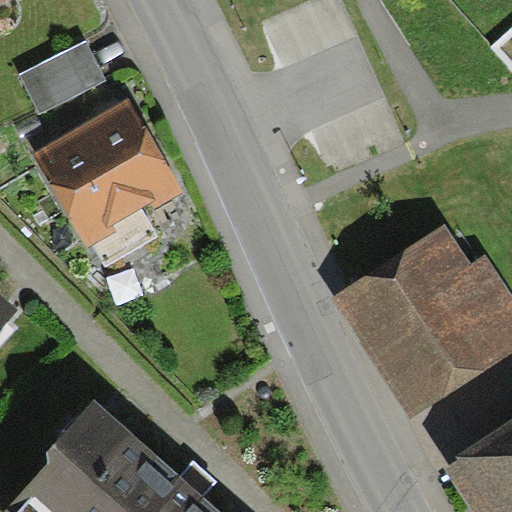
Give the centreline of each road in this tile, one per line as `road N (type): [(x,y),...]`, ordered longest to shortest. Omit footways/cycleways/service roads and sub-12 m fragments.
road 1 (tertiary): [(211,123),(342,415),(400,511)]
road 2 (tertiary): [(152,0),(211,123)]
